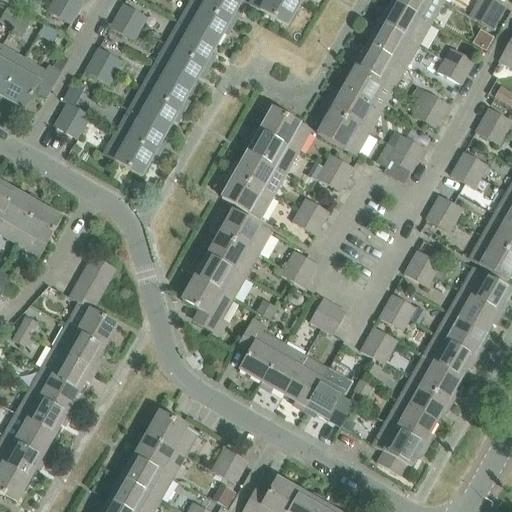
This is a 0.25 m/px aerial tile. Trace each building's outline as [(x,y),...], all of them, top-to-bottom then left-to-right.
[(20,0),(0,0),(0,2),(15,11),(20,0)] [(77,0),(55,0),(54,2),(77,15),(84,4),(77,0)] [(238,0),(191,0),(190,3),(233,27),(238,18),(234,16),(242,2),(238,0)] [(299,5),(290,0),(251,0),(248,6),(287,28),(299,5)] [(394,0),(392,4),(430,26),(443,4),(435,0),(394,0)] [(479,0),(469,19),(480,26),(493,3),(488,0),(479,0)] [(77,15),(54,2),(47,14),(70,27),(77,15)] [(233,27),(190,3),(178,24),(217,46),(224,32),(228,35),(233,27)] [(493,3),(480,26),(492,32),(505,9),(493,3)] [(380,16),(375,24),(418,48),(430,26),(392,4),(384,18),(380,16)] [(123,7),(117,19),(140,32),(146,20),(123,7)] [(0,21),(0,24),(11,30),(17,19),(5,12),(0,21)] [(17,19),(11,30),(22,37),(29,25),(17,19)] [(140,32),(117,19),(110,30),(133,43),(140,32)] [(217,46),(178,24),(166,46),(208,71),(213,62),(209,60),(217,46)] [(375,34),(367,48),(405,70),(418,48),(375,24),(371,32),(375,34)] [(498,63),(510,70),(511,66),(511,42),(511,41),(498,63)] [(208,71),(166,46),(153,68),(192,90),(200,76),(204,78),(208,71)] [(405,70),(367,48),(359,62),(355,59),(351,67),(393,92),(405,70)] [(0,102),(2,100),(23,61),(1,49),(0,51),(0,102)] [(98,51),(92,62),(115,76),(121,64),(98,51)] [(450,51),(444,63),(467,76),(474,64),(450,51)] [(23,61),(2,100),(24,112),(37,90),(46,74),(45,73),(23,61)] [(115,76),(92,62),(85,74),(108,87),(115,76)] [(467,76),(444,63),(437,74),(460,87),(467,76)] [(393,92),(351,67),(346,76),(350,78),(342,92),(381,114),(393,92)] [(46,74),(37,90),(48,97),(60,75),(49,68),(45,73),(46,74)] [(192,90),(153,68),(141,90),(183,114),(188,106),(184,104),(192,90)] [(141,90),(128,112),(167,134),(175,120),(179,122),(183,114),(141,90)] [(330,103),(326,111),(368,135),(381,114),(342,92),(334,106),(330,103)] [(425,95),(419,106),(442,120),(449,108),(425,95)] [(54,129),(65,136),(78,113),(67,106),(54,129)] [(442,120),(419,106),(412,118),(435,131),(442,120)] [(272,110),(259,133),(297,155),(310,132),(272,110)] [(368,135),(326,111),(321,120),(325,122),(317,136),(355,158),(368,135)] [(167,134),(128,112),(116,134),(154,156),(158,158),(163,150),(159,148),(167,134)] [(78,113),(65,136),(77,142),(90,119),(78,113)] [(487,114),(480,125),(503,138),(510,127),(487,114)] [(503,138),(480,125),(474,137),(497,150),(503,138)] [(254,141),(246,155),(285,177),(297,155),(259,133),(255,131),(250,139),(254,141)] [(154,156),(116,134),(103,157),(141,179),(154,156)] [(401,138),(394,150),(417,163),(424,152),(401,138)] [(417,163),(394,150),(387,162),(410,175),(417,163)] [(235,167),(230,175),(272,199),(285,177),(246,155),(239,169),(235,167)] [(462,157),(455,169),(479,182),(485,170),(462,157)] [(330,158),(323,169),(347,183),(353,171),(330,158)] [(347,183),(323,169),(317,181),(340,194),(347,183)] [(479,182),(455,169),(449,181),(472,194),(479,182)] [(272,199),(230,175),(225,183),(229,185),(221,200),(259,222),(272,199)] [(0,223),(16,195),(0,185),(0,223)] [(493,216),(511,227),(511,198),(506,194),(493,216)] [(0,223),(0,236),(17,246),(38,207),(16,195),(0,223)] [(437,201),(431,213),(454,226),(460,214),(437,201)] [(305,202),(298,213),(321,226),(328,215),(305,202)] [(38,207),(17,246),(39,258),(61,220),(38,207)] [(219,225),(215,233),(257,257),(270,234),(232,213),(223,227),(219,225)] [(321,226),(298,213),(292,225),(315,238),(321,226)] [(454,226),(431,213),(424,224),(447,238),(454,226)] [(511,227),(493,216),(481,238),(511,256),(511,227)] [(214,243),(207,257),(245,279),(257,257),(215,233),(210,241),(214,243)] [(511,256),(481,238),(468,261),(506,283),(511,272),(511,256)] [(294,254),(287,266),(310,279),(317,268),(294,254)] [(417,254),(410,265),(433,278),(440,267),(417,254)] [(190,277),(194,280),(194,279),(233,301),(245,279),(207,257),(199,271),(195,269),(190,277)] [(115,272),(92,258),(86,270),(109,283),(115,272)] [(433,278),(410,265),(403,277),(427,290),(433,278)] [(310,279),(287,266),(280,277),(303,291),(310,279)] [(109,283),(86,270),(80,280),(103,294),(109,283)] [(472,270),(459,293),(502,317),(506,309),(502,307),(511,292),(472,270)] [(0,289),(4,291),(5,292),(12,280),(0,274),(0,289)] [(194,279),(194,280),(181,302),(220,324),(233,301),(194,279)] [(103,294),(80,280),(74,291),(97,304),(103,294)] [(69,300),(78,305),(92,313),(97,304),(74,291),(69,300)] [(459,293),(447,315),(485,337),(493,323),(497,325),(502,317),(459,293)] [(392,298),(385,309),(408,322),(415,311),(392,298)] [(309,325),(321,331),(334,308),(322,301),(309,325)] [(256,315),(268,321),(274,310),(263,303),(256,315)] [(65,328),(104,350),(116,327),(92,313),(78,305),(65,328)] [(334,308),(321,331),(332,338),(345,315),(334,308)] [(408,322),(385,309),(379,321),(402,334),(408,322)] [(485,337),(447,315),(434,337),(477,361),(481,353),(477,351),(485,337)] [(26,319),(19,331),(30,337),(37,326),(26,319)] [(240,344),(251,350),(260,334),(264,328),(252,322),(240,344)] [(65,328),(53,350),(91,372),(104,350),(65,328)] [(30,337),(19,331),(12,343),(23,349),(30,337)] [(373,331),(366,342),(389,355),(396,344),(373,331)] [(239,372),(261,385),(283,346),(260,334),(251,350),(239,372)] [(434,337),(422,359),(460,381),(468,367),(472,369),(477,361),(434,337)] [(389,355),(366,342),(360,354),(383,367),(389,355)] [(305,359),(283,346),(261,385),(259,389),(267,394),(270,390),(283,397),(305,359)] [(53,350),(40,372),(79,394),(91,372),(53,350)] [(303,414),(327,371),(305,359),(283,397),(297,405),(295,409),(303,414)] [(460,381),(422,359),(409,381),(452,405),(456,397),(452,395),(460,381)] [(0,362),(0,377),(2,379),(8,367),(0,362)] [(327,371),(303,414),(311,418),(313,414),(328,423),(341,399),(350,384),(327,371)] [(79,394),(40,372),(28,394),(66,416),(79,394)] [(409,381),(397,403),(435,424),(443,411),(447,413),(452,405),(409,381)] [(354,394),(365,400),(372,388),(360,382),(354,394)] [(66,416),(28,394),(15,416),(54,438),(66,416)] [(341,399),(328,423),(340,429),(353,406),(341,399)] [(384,425),(427,449),(431,441),(427,438),(435,424),(397,403),(384,425)] [(159,414),(146,437),(185,459),(198,436),(159,414)] [(15,416),(3,438),(41,460),(54,438),(15,416)] [(350,434),(353,429),(351,424),(346,421),(341,429),(350,434)] [(427,449),(384,425),(371,447),(383,454),(406,467),(410,469),(418,454),(422,457),(427,449)] [(146,437),(134,459),(172,481),(185,459),(146,437)] [(3,438),(0,443),(0,465),(29,482),(41,460),(3,438)] [(211,474),(222,480),(235,457),(224,450),(211,474)] [(406,467),(383,454),(376,465),(400,479),(406,467)] [(235,457),(222,480),(234,487),(247,464),(235,457)] [(134,459),(121,481),(160,503),(172,481),(134,459)] [(29,482),(0,465),(0,495),(16,504),(29,482)] [(288,511),(299,493),(276,480),(264,502),(258,511),(288,511)] [(109,503),(124,511),(154,511),(160,503),(121,481),(109,503)] [(288,511),(317,511),(321,506),(299,493),(288,511)] [(258,511),(264,502),(252,496),(243,511),(258,511)] [(124,511),(109,503),(103,511),(124,511)]
